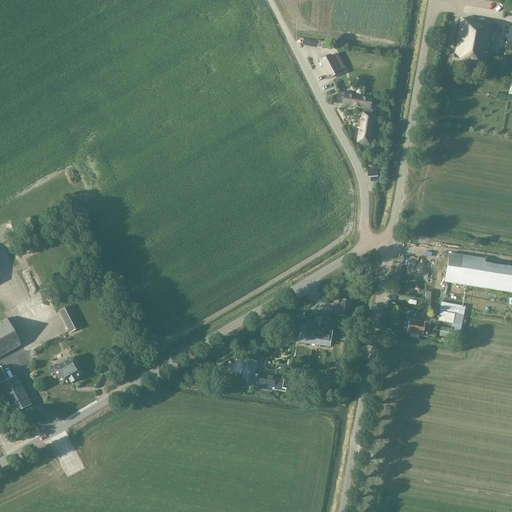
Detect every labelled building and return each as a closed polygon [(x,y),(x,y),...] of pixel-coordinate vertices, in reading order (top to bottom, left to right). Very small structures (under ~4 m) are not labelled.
[(460,19),(452,65),(485,71),(494,23),(468,18),(468,20),(460,19)] [(330,56),(319,61),(329,79),(339,73),(330,56)] [(369,110),(371,99),(344,95),(342,106),(363,109),(361,119),(358,119),(356,128),(359,129),(357,142),(368,144),(373,115),(371,115),(372,110),(369,110)] [(511,293),(511,268),(484,263),(484,260),(449,254),(444,282),(511,293)] [(29,290),(41,284),(32,267),(20,273),(29,290)] [(431,292),(432,286),(420,283),(419,289),(431,292)] [(351,302),(339,300),(337,316),(349,318),(351,302)] [(457,344),(462,323),(465,308),(440,304),(439,313),(437,322),(451,324),(450,327),(453,328),(450,343),(457,344)] [(68,332),(79,327),(68,305),(57,311),(68,332)] [(406,319),(421,322),(423,315),(407,312),(406,319)] [(314,322),(306,321),(303,338),(319,340),(319,345),(329,346),(332,325),(324,324),(324,320),(314,318),(314,322)] [(407,333),(421,336),(421,337),(426,338),(426,336),(433,337),(436,320),(424,318),(423,324),(409,321),(407,333)] [(0,356),(20,346),(14,334),(6,319),(0,322),(0,356)] [(440,327),(438,336),(450,339),(452,330),(440,327)] [(342,357),(330,355),(328,371),(325,371),(324,373),(339,376),(342,357)] [(61,386),(69,381),(69,383),(76,379),(75,378),(82,373),(72,357),(66,361),(65,358),(56,363),(58,366),(52,369),(61,386)] [(243,360),(235,359),(233,372),(241,374),(243,360)] [(201,374),(195,377),(198,383),(204,379),(201,374)] [(272,388),(274,378),(258,375),(256,385),(272,388)] [(15,377),(0,384),(0,389),(13,414),(29,405),(15,377)]
